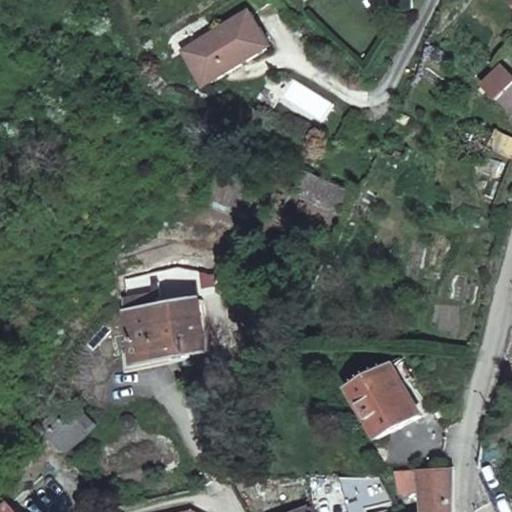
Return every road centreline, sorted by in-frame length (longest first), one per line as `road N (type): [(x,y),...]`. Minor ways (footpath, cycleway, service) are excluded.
road 1 (residential): [(466,511),(468,444),(511,271)]
road 2 (unknown): [(245,511),(156,379)]
